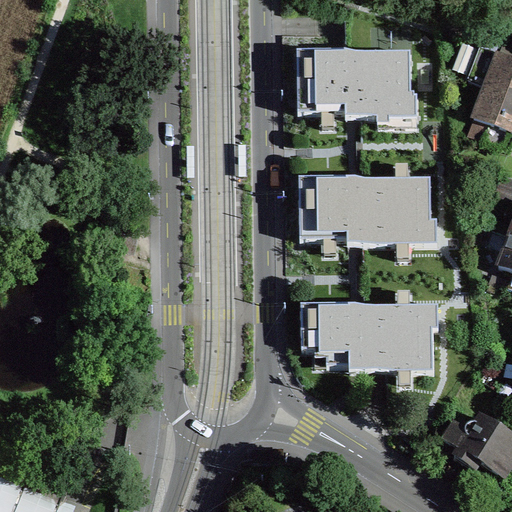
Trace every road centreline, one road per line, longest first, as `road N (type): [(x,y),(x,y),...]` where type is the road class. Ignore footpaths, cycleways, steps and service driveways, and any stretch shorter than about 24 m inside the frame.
road 1 (secondary): [(166,0),(174,379),(178,408),(206,435)]
road 2 (secondary): [(263,408),(258,0)]
road 3 (tertiary): [(444,511),(263,408)]
